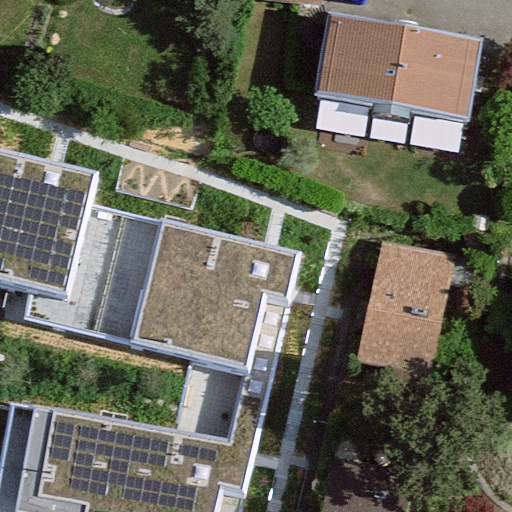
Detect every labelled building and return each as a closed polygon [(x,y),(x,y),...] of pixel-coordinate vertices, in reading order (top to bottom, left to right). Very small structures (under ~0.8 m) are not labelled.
[(490,54),(339,33),(328,112),(479,133),(490,54)] [(93,177),(0,155),(0,292),(22,298),(16,323),(246,377),(264,299),(286,304),(298,254),(86,205),(93,177)] [(430,388),(460,268),(392,251),(361,371),(430,388)] [(229,443),(11,404),(0,464),(0,511),(214,511),(219,491),(245,496),(286,304),(264,299),(246,377),(229,443)] [(417,511),(421,488),(335,473),(328,511),(417,511)] [(241,511),(245,496),(219,491),(214,511),(241,511)]
